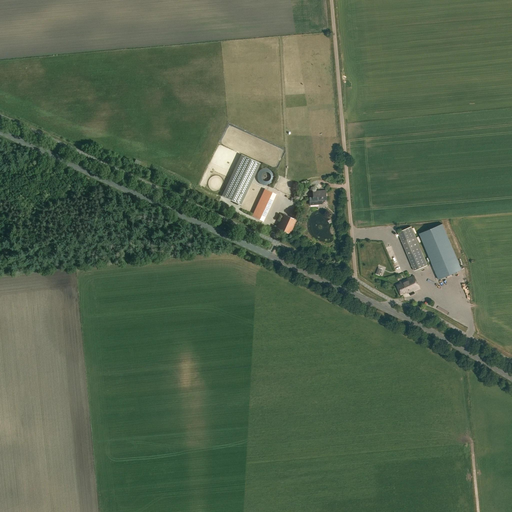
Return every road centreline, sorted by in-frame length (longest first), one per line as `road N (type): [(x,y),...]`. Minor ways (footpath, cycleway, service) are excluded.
road 1 (secondary): [(511,378),(387,309),(0,131)]
road 2 (track): [(331,0),(355,279)]
